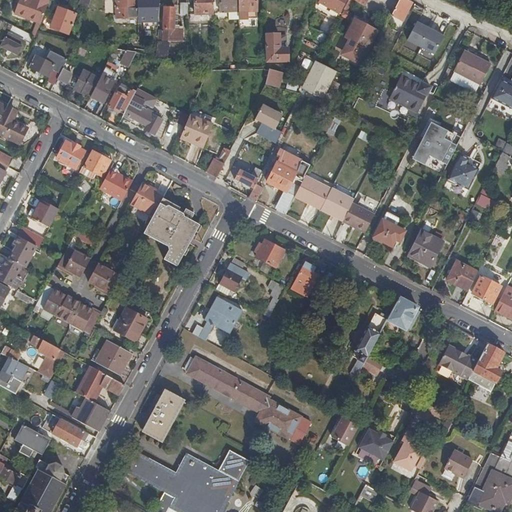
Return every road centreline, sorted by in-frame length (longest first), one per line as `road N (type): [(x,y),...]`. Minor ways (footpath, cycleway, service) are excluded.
road 1 (residential): [(69,511),(234,203)]
road 2 (unclassified): [(511,346),(234,203)]
road 3 (residential): [(79,291),(148,159)]
road 4 (unknown): [(442,166),(511,46)]
road 5 (residential): [(0,227),(60,112)]
